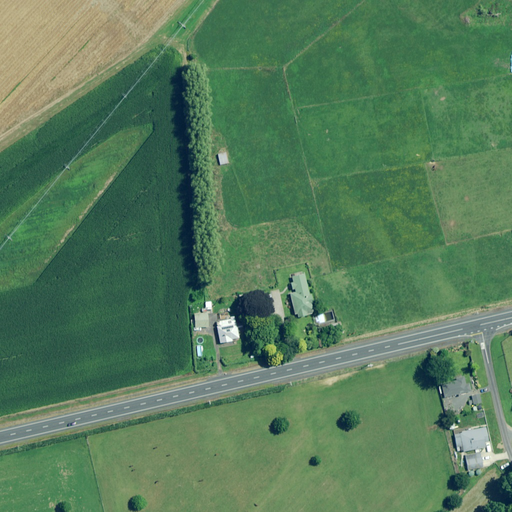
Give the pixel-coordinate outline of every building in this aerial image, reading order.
[(228,163),(226,153),(217,155),(219,165),(228,163)] [(311,314),(315,309),(314,306),(312,307),(311,304),(313,304),(311,294),(308,295),(303,274),(290,277),(292,282),(289,283),(290,289),(292,289),(293,292),(288,293),(293,315),(296,314),(297,318),(311,314)] [(273,309),(270,294),(264,295),(267,310),(273,309)] [(207,327),(207,313),(193,314),(194,328),(207,327)] [(230,317),(230,319),(226,320),(225,314),(220,314),(221,320),(218,321),(219,325),(216,326),(219,343),(231,341),(230,340),(238,339),(237,333),(243,332),(242,325),(236,326),(235,318),(234,319),(233,316),(230,317)] [(463,376),(454,378),(454,379),(439,383),(442,397),(470,391),(468,383),(465,384),(463,376)] [(480,403),(478,394),(471,396),(472,405),(480,403)] [(460,451),(462,451),(463,452),(484,448),(483,442),(487,441),(484,428),(459,432),(459,434),(453,435),(456,448),(459,447),(460,451)] [(482,468),(479,453),(464,456),(467,470),(482,468)]
